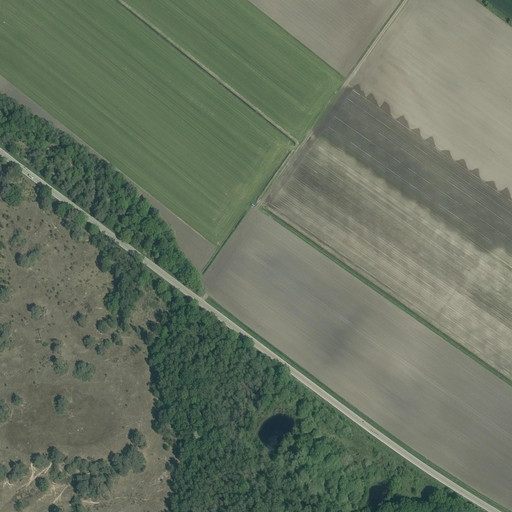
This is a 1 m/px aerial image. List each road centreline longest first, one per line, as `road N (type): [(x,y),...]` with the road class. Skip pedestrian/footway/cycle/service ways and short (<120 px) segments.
road 1 (tertiary): [(495,511),(388,442),(0,150)]
road 2 (track): [(257,207),(405,0)]
